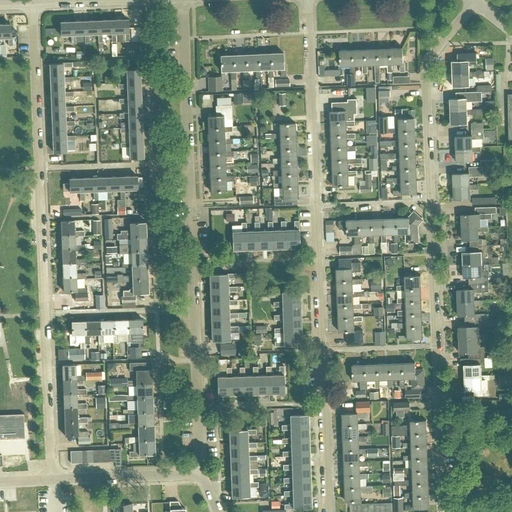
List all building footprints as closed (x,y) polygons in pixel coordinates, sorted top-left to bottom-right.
[(113,20),(99,21),(100,34),(102,34),(111,33),(111,42),(116,42),(115,33),(113,33),(113,20)] [(113,33),(115,33),(125,33),(125,42),(141,41),(140,27),(128,28),(128,20),(113,20),(113,33)] [(86,21),(73,22),(73,35),(75,35),(84,34),(84,43),(89,43),(88,34),(86,34),(86,21)] [(99,21),(86,21),(86,34),(88,34),(98,34),(98,43),(102,43),(102,34),(100,34),(99,21)] [(73,22),(60,22),(60,35),(71,35),(71,44),(76,44),(75,35),(73,35),(73,22)] [(9,24),(0,24),(0,38),(7,38),(8,46),(12,46),(12,37),(10,38),(9,24)] [(136,46),(136,55),(144,55),(144,46),(136,46)] [(392,73),(391,65),(391,64),(390,64),(390,48),(377,49),(378,64),(379,64),(379,65),(387,65),(387,73),(392,73)] [(390,64),(391,64),(391,65),(399,64),(400,73),(405,72),(404,63),(403,63),(402,48),(390,48),(390,64)] [(377,49),(364,50),(365,65),(366,65),(366,66),(374,66),(375,74),(379,73),(379,65),(379,64),(378,64),(377,49)] [(367,74),(366,66),(366,65),(365,65),(364,50),(339,51),(340,67),(349,66),(350,75),(354,75),(354,66),(362,66),(363,74),(367,74)] [(271,69),(272,69),(272,70),(280,69),(280,77),(285,77),(285,68),(283,68),(283,53),(270,54),(271,69)] [(476,53),(458,54),(458,61),(451,62),(452,75),(469,74),(469,72),(469,65),(477,64),(476,53)] [(260,78),(260,70),(258,70),(258,54),(245,55),(246,70),(247,70),(247,71),(255,70),(255,78),(260,78)] [(270,54),(258,54),(258,70),(260,70),(268,70),(268,78),(273,78),(272,70),(272,69),(271,69),(270,54)] [(233,55),(220,56),(221,72),(230,71),(230,79),(235,79),(235,71),(233,71),(233,55)] [(248,79),(247,71),(247,70),(246,70),(245,55),(233,55),(233,71),(235,71),(243,71),(243,79),(248,79)] [(62,64),(49,64),(50,79),(63,78),(62,68),(78,67),(78,62),(62,63),(62,64)] [(319,65),(320,75),(331,75),(331,69),(325,69),(325,64),(319,65)] [(127,69),(117,70),(117,74),(127,74),(127,84),(140,84),(140,70),(127,70),(127,69)] [(469,74),(452,75),(452,87),(470,87),(469,77),(478,77),(478,78),(484,78),(484,72),(469,72),(469,74)] [(221,77),(209,78),(210,92),(222,91),(221,77)] [(64,92),(63,82),(72,82),(72,78),(63,78),(50,79),(51,93),(64,92)] [(140,84),(127,84),(118,85),(118,89),(127,89),(128,99),(141,99),(140,84)] [(377,101),(387,101),(387,90),(377,90),(377,101)] [(64,107),(64,97),(73,97),(73,92),(64,92),(51,93),(51,108),(64,107)] [(466,93),(454,93),(455,99),(449,99),(450,113),(467,112),(467,111),(467,102),(480,102),(479,92),(477,92),(466,93)] [(253,94),(242,94),(242,103),(253,103),(253,94)] [(141,99),(128,99),(118,99),(119,104),(128,104),(128,114),(141,113),(141,99)] [(216,116),(207,117),(207,129),(223,129),(223,127),(224,127),(223,119),(232,119),(231,105),(215,106),(216,116)] [(64,111),(73,111),(73,107),(64,107),(51,108),(52,123),(65,122),(64,111)] [(345,111),(330,112),(330,124),(345,124),(345,123),(346,123),(346,114),(354,114),(354,109),(345,110),(345,111)] [(468,125),(467,115),(475,114),(475,110),(467,111),(467,112),(450,113),(450,125),(468,125)] [(141,113),(128,114),(119,114),(119,119),(128,118),(129,128),(142,128),(141,113)] [(388,134),(387,117),(378,117),(379,134),(388,134)] [(398,119),(398,129),(390,129),(390,134),(398,134),(399,134),(399,132),(414,131),(414,118),(398,119)] [(65,126),(74,126),(74,122),(65,122),(52,123),(52,137),(65,136),(65,126)] [(345,124),(330,124),(331,137),(346,136),(346,134),(347,134),(346,127),(354,127),(354,122),(346,123),(345,123),(345,124)] [(364,133),(377,133),(376,123),(364,123),(364,133)] [(294,124),(278,124),(279,134),(271,135),(271,139),(279,139),(280,139),(280,137),(295,136),(294,124)] [(223,129),(207,129),(208,142),(223,141),(223,140),(224,140),(224,132),(232,131),(232,127),(224,127),(223,127),(223,129)] [(142,128),(129,128),(120,129),(120,133),(128,133),(129,143),(142,142),(142,128)] [(484,130),(471,130),(471,136),(455,137),(455,150),(473,150),(473,148),(473,140),(484,140),(484,130)] [(399,141),(391,142),(391,147),(399,146),(400,146),(400,144),(415,144),(414,131),(399,132),(399,134),(398,134),(399,141)] [(346,136),(331,137),(331,149),(347,149),(347,147),(347,139),(355,139),(355,134),(347,134),(346,134),(346,136)] [(377,135),(367,135),(367,145),(377,145),(377,135)] [(66,141),(75,140),(75,136),(65,136),(52,137),(53,152),(66,152),(66,141)] [(279,147),(272,147),(272,152),(280,151),(280,150),(296,149),(295,136),(280,137),(280,139),(279,139),(279,147)] [(224,152),(224,144),(232,144),(232,139),(224,140),(223,140),(223,141),(208,142),(208,154),(224,154),(224,152)] [(129,143),(120,143),(120,148),(129,147),(130,159),(143,158),(142,142),(129,143)] [(400,157),(415,156),(415,144),(400,144),(400,146),(399,146),(399,154),(380,155),(380,160),(399,159),(400,159),(400,157)] [(347,149),(331,149),(332,162),(347,161),(347,160),(348,160),(347,152),(355,152),(355,147),(347,147),(347,149)] [(473,150),(455,150),(456,163),(473,162),(473,152),(481,152),(481,148),(473,148),(473,150)] [(280,159),(272,159),(272,164),(280,164),(281,164),(281,162),(296,161),(296,149),(280,150),(280,151),(280,159)] [(237,158),(237,151),(224,152),(224,154),(208,154),(209,167),(224,166),(224,164),(225,164),(225,157),(233,156),(233,158),(237,158)] [(400,166),(392,167),(392,172),(400,171),(401,171),(401,170),(416,169),(415,156),(400,157),(400,159),(399,159),(400,166)] [(369,158),(370,170),(378,170),(378,158),(369,158)] [(347,161),(332,162),(332,174),(348,174),(347,172),(348,172),(348,164),(362,164),(362,159),(348,160),(347,160),(347,161)] [(280,164),(281,171),(273,172),(273,177),(281,176),(281,175),(297,174),(296,161),(281,162),(281,164),(280,164)] [(225,177),(225,169),(233,169),(233,164),(225,164),(224,164),(224,166),(209,167),(209,179),(225,179),(225,177)] [(247,173),(257,172),(257,164),(246,165),(247,173)] [(469,168),(469,174),(452,174),(453,187),(470,187),(470,186),(470,177),(483,177),(483,168),(480,168),(469,168)] [(401,191),(393,192),(393,196),(402,196),(402,195),(417,194),(416,169),(401,170),(401,171),(400,171),(400,179),(393,179),(393,184),(400,184),(401,191)] [(348,174),(332,174),(333,187),(349,186),(348,177),(356,177),(356,172),(348,172),(347,172),(348,174)] [(281,176),(281,184),(273,184),(273,189),(281,189),(282,189),(282,187),(297,186),(297,174),(281,175),(281,176)] [(372,193),(372,174),(365,174),(365,187),(360,187),(360,193),(372,193)] [(123,177),(124,190),(133,189),(134,198),(138,198),(138,189),(137,189),(136,176),(123,177)] [(110,177),(97,178),(98,191),(107,191),(107,199),(111,199),(111,190),(110,177)] [(124,199),(124,190),(123,177),(110,177),(111,190),(120,190),(120,199),(124,199)] [(225,179),(209,179),(210,192),(226,191),(226,181),(234,181),(233,177),(225,177),(225,179)] [(84,200),(84,191),(84,178),(69,179),(69,192),(80,191),(80,200),(84,200)] [(98,200),(98,191),(97,178),(84,178),(84,191),(93,191),(94,200),(98,200)] [(470,187),(453,187),(453,200),(470,200),(470,190),(478,190),(478,185),(470,186),(470,187)] [(282,189),(281,189),(282,196),(274,197),(274,205),(289,205),(288,199),(298,199),(297,186),(282,187),(282,189)] [(492,219),(491,214),(496,214),(496,208),(475,209),(475,214),(461,215),(461,228),(480,228),(480,220),(492,219)] [(234,213),(225,214),(226,221),(234,221),(234,213)] [(418,240),(417,226),(422,220),(413,213),(409,218),(396,219),(396,234),(399,233),(399,234),(406,234),(406,237),(409,239),(410,243),(415,243),(418,240)] [(280,228),(272,229),(272,238),(271,238),(272,247),(285,247),(284,237),(285,237),(285,228),(285,219),(280,220),(280,228)] [(293,219),(294,228),(285,228),(285,237),(284,237),(285,247),(299,246),(298,237),(299,237),(298,219),(293,219)] [(383,219),(371,220),(372,235),(373,235),(373,236),(381,236),(381,243),(386,243),(386,235),(386,234),(384,234),(383,219)] [(396,219),(383,219),(384,234),(386,234),(386,235),(394,235),(394,243),(399,242),(399,234),(399,233),(396,234),(396,219)] [(247,239),(246,239),(246,248),(259,248),(259,238),(260,238),(259,229),(259,220),(254,221),(254,229),(246,230),(247,239)] [(272,238),(272,229),(272,220),(267,220),(267,229),(259,229),(260,238),(259,238),(259,248),(272,247),(271,238),(272,238)] [(361,244),(361,236),(361,235),(358,235),(358,220),(346,220),(346,221),(338,221),(338,230),(346,229),(346,237),(354,236),(354,244),(361,244)] [(374,244),(373,236),(373,235),(372,235),(371,220),(358,220),(358,235),(361,235),(361,236),(368,236),(369,244),(374,244)] [(74,237),(75,237),(84,236),(84,231),(75,231),(74,221),(60,221),(61,235),(74,235),(74,237)] [(247,239),(246,230),(246,221),(241,221),(241,230),(232,230),(233,249),(246,248),(246,239),(247,239)] [(131,238),(146,237),(146,223),(129,223),(130,230),(120,231),(121,234),(116,234),(117,240),(130,239),(131,239),(131,238)] [(480,228),(461,228),(462,241),(470,240),(470,246),(482,246),(482,240),(479,240),(478,233),(489,232),(489,227),(480,228)] [(75,251),(85,250),(84,245),(75,245),(75,237),(74,237),(74,235),(61,235),(62,250),(75,249),(75,251)] [(131,252),(147,251),(146,237),(131,238),(131,239),(130,239),(130,244),(119,245),(119,254),(131,253),(131,252)] [(483,265),(483,266),(498,265),(498,258),(491,258),(492,259),(483,260),(482,246),(470,246),(470,253),(462,253),(463,266),(483,265)] [(352,255),(352,249),(352,247),(340,248),(340,256),(352,255)] [(76,265),(85,264),(85,259),(76,259),(75,251),(75,249),(62,250),(62,264),(75,263),(75,265),(76,265)] [(131,253),(131,262),(122,262),(122,268),(131,267),(132,267),(132,266),(148,265),(147,251),(131,252),(131,253)] [(352,272),(361,272),(360,263),(351,263),(351,259),(338,260),(338,269),(336,270),(336,282),(351,281),(351,280),(352,280),(352,272)] [(76,279),(77,279),(86,279),(86,273),(76,274),(76,265),(75,265),(75,263),(62,264),(63,278),(76,277),(76,279)] [(132,280),(148,279),(148,265),(132,266),(132,267),(131,267),(132,276),(122,277),(122,275),(116,275),(116,277),(106,277),(106,282),(123,282),(132,282),(133,281),(132,280)] [(483,272),(483,266),(483,265),(463,266),(463,278),(468,278),(468,285),(488,284),(488,272),(483,272)] [(226,272),(226,273),(209,274),(209,287),(227,286),(227,277),(236,277),(236,272),(226,272)] [(396,286),(397,291),(405,291),(405,290),(421,289),(420,276),(404,276),(404,286),(396,286)] [(76,277),(63,278),(63,292),(75,292),(75,300),(87,300),(86,292),(86,287),(77,288),(77,279),(76,279),(76,277)] [(123,296),(121,296),(122,302),(135,301),(135,294),(149,293),(148,279),(132,280),(133,281),(132,282),(132,290),(123,291),(123,296)] [(351,280),(351,281),(336,282),(337,294),(352,293),(351,292),(353,292),(352,285),(361,284),(360,279),(352,280),(351,280)] [(474,302),(474,301),(474,293),(489,292),(488,284),(468,285),(469,289),(456,290),(457,303),(474,302)] [(227,290),(237,290),(236,286),(227,286),(209,287),(210,300),(228,299),(227,290)] [(405,298),(397,299),(397,303),(405,303),(406,303),(406,301),(421,300),(421,289),(405,290),(405,291),(405,298)] [(281,291),(282,300),(272,301),(273,306),(281,306),(281,305),(300,304),(299,290),(281,291)] [(353,297),(361,297),(361,292),(353,292),(351,292),(352,293),(337,294),(337,307),(352,306),(352,305),(353,305),(353,297)] [(228,304),(237,304),(237,299),(228,299),(210,300),(210,313),(228,313),(228,304)] [(405,303),(405,311),(398,311),(398,316),(405,316),(406,315),(406,314),(422,313),(421,300),(406,301),(406,303),(405,303)] [(488,320),(502,320),(502,319),(485,320),(485,314),(475,314),(474,305),(482,305),(482,300),(474,301),(474,302),(457,303),(457,316),(473,315),(473,321),(488,320)] [(281,305),(281,306),(282,314),(273,314),(273,319),(282,319),(282,318),(300,317),(300,304),(281,305)] [(352,306),(337,307),(338,319),(353,318),(352,317),(354,317),(354,309),(362,309),(361,305),(353,305),(352,305),(352,306)] [(228,318),(238,317),(238,312),(228,313),(210,313),(211,327),(229,326),(228,318)] [(406,315),(405,316),(406,323),(398,323),(398,328),(406,328),(407,328),(407,326),(422,326),(422,313),(406,314),(406,315)] [(282,327),(273,327),(273,333),(283,332),(283,331),(301,331),(300,317),(282,318),(282,319),(282,327)] [(353,318),(338,319),(338,332),(346,332),(347,345),(363,344),(363,331),(354,331),(354,322),(362,322),(362,317),(354,317),(352,317),(353,318)] [(132,333),(142,333),(142,319),(128,320),(128,332),(126,332),(126,333),(127,343),(132,343),(132,333)] [(112,334),(112,333),(114,333),(114,320),(99,321),(100,333),(98,333),(98,334),(98,344),(104,344),(104,334),(112,334)] [(113,343),(118,343),(118,334),(126,333),(126,332),(128,332),(128,320),(114,320),(114,333),(112,333),(112,334),(113,343)] [(479,335),(479,326),(503,325),(502,320),(488,320),(473,321),(475,321),(475,327),(458,328),(458,340),(479,339),(488,339),(488,335),(479,335)] [(84,333),(86,333),(85,321),(71,322),(71,334),(70,335),(70,345),(76,344),(75,335),(84,335),(84,333)] [(85,321),(86,333),(84,333),(84,335),(85,344),(90,344),(90,334),(98,334),(98,333),(100,333),(99,321),(85,321)] [(238,325),(229,326),(211,327),(211,340),(229,339),(229,330),(238,330),(238,325)] [(406,328),(406,335),(399,336),(399,341),(407,341),(407,339),(423,339),(422,326),(407,326),(407,328),(406,328)] [(283,340),(274,341),(274,346),(283,345),(283,344),(301,344),(301,331),(283,331),(283,332),(283,340)] [(374,332),(375,344),(385,344),(384,331),(374,332)] [(479,347),(479,339),(458,340),(459,353),(468,353),(468,359),(485,358),(484,347),(479,347)] [(220,354),(235,354),(235,343),(219,344),(220,354)] [(130,346),(130,357),(141,356),(140,346),(130,346)] [(84,348),(68,349),(68,359),(84,359),(84,348)] [(468,365),(463,365),(464,378),(481,377),(480,376),(480,368),(485,368),(485,358),(468,359),(468,365)] [(135,369),(135,381),(135,384),(137,384),(152,383),(151,369),(143,369),(143,362),(129,363),(130,370),(135,369)] [(402,363),(389,364),(390,379),(392,379),(399,379),(399,387),(404,387),(404,379),(404,378),(402,378),(402,363)] [(414,363),(402,363),(402,378),(404,378),(404,379),(412,379),(412,388),(414,389),(424,388),(423,372),(422,370),(415,370),(414,363)] [(376,364),(364,365),(365,380),(367,380),(374,380),(375,388),(379,388),(379,380),(379,379),(377,379),(376,364)] [(392,388),(392,379),(390,379),(389,364),(376,364),(377,379),(379,379),(379,380),(387,380),(387,388),(392,388)] [(75,381),(76,381),(86,381),(86,375),(76,376),(75,365),(62,365),(63,380),(75,379),(75,381)] [(283,373),(284,373),(284,365),(278,366),(278,373),(270,373),(271,392),(284,392),(283,373)] [(364,365),(351,365),(352,381),(362,381),(362,389),(367,389),(367,380),(365,380),(364,365)] [(239,367),(239,374),(231,375),(232,394),(245,393),(244,374),(244,366),(239,367)] [(257,366),(252,366),(252,374),(244,374),(245,393),(258,393),(257,374),(257,366)] [(265,373),(257,374),(258,393),(271,392),(270,373),(270,366),(265,366),(265,373)] [(226,375),(217,375),(218,394),(232,394),(231,375),(231,367),(226,367),(226,375)] [(480,376),(481,377),(464,378),(464,390),(473,390),(473,396),(488,396),(488,389),(481,390),(481,380),(489,380),(489,375),(480,376)] [(511,375),(503,376),(503,385),(511,385),(511,375)] [(127,378),(109,378),(109,387),(126,386),(128,386),(127,381),(127,378)] [(75,379),(63,380),(63,393),(75,393),(75,395),(76,395),(86,395),(86,389),(76,390),(76,381),(75,381),(75,379)] [(136,395),(127,396),(127,401),(136,400),(137,400),(137,398),(152,398),(152,383),(137,384),(135,384),(136,395)] [(77,404),(76,395),(75,395),(75,393),(63,393),(64,408),(76,407),(76,409),(77,409),(87,409),(86,403),(77,404)] [(136,400),(137,409),(127,410),(127,415),(137,415),(138,415),(138,413),(153,412),(152,398),(137,398),(137,400),(136,400)] [(409,402),(393,402),(394,412),(409,411),(409,402)] [(369,404),(356,404),(356,413),(341,414),(342,427),(357,426),(357,425),(358,424),(357,417),(366,416),(366,412),(370,411),(369,404)] [(78,423),(87,423),(87,418),(77,418),(77,409),(76,409),(76,407),(64,408),(64,422),(77,421),(77,424),(78,423)] [(137,423),(128,423),(128,429),(137,429),(139,428),(138,427),(154,426),(153,412),(138,413),(138,415),(137,415),(137,423)] [(23,413),(0,414),(0,439),(24,438),(23,413)] [(290,423),(280,424),(281,430),(290,429),(308,429),(307,414),(290,415),(290,423)] [(77,421),(64,422),(65,436),(77,436),(77,438),(88,437),(87,432),(78,432),(78,423),(77,424),(77,421)] [(411,434),(426,433),(426,421),(409,421),(409,426),(391,426),(391,436),(399,436),(410,436),(411,435),(411,434)] [(358,424),(357,425),(357,426),(342,427),(342,439),(358,439),(358,437),(358,429),(366,429),(366,424),(358,424)] [(138,427),(139,428),(137,429),(138,437),(128,438),(128,443),(138,443),(139,443),(139,441),(154,440),(154,426),(138,427)] [(246,429),(246,430),(228,431),(229,444),(247,443),(246,434),(256,434),(255,428),(246,429)] [(308,429),(290,429),(290,438),(281,438),(281,443),(290,443),(309,442),(308,429)] [(426,433),(411,434),(411,435),(410,436),(410,444),(402,444),(402,449),(411,448),(412,448),(412,446),(427,446),(426,433)] [(399,436),(391,436),(392,448),(399,448),(399,436)] [(358,439),(342,439),(343,452),(358,452),(358,449),(359,449),(359,442),(367,441),(366,437),(358,437),(358,439)] [(139,443),(138,443),(138,451),(129,452),(129,457),(139,457),(139,455),(155,454),(154,440),(139,441),(139,443)] [(291,451),(281,451),(281,456),(291,456),(309,455),(309,442),(290,443),(291,451)] [(256,443),(247,443),(229,444),(229,457),(247,456),(247,448),(256,447),(256,443)] [(412,459),(427,458),(427,446),(412,446),(412,448),(411,448),(411,456),(403,456),(403,461),(411,461),(412,461),(412,459)] [(368,448),(368,456),(379,456),(379,448),(368,448)] [(359,462),(359,454),(367,454),(367,449),(359,449),(358,449),(358,452),(343,452),(343,464),(359,464),(359,462)] [(256,455),(247,456),(229,457),(230,470),(248,470),(247,461),(257,460),(256,455)] [(291,464),(282,465),(282,469),(291,469),(310,468),(309,455),(291,456),(291,464)] [(427,458),(412,459),(412,461),(411,461),(411,468),(404,469),(404,473),(412,473),(413,473),(413,472),(428,471),(427,458)] [(359,476),(359,474),(360,475),(360,467),(367,467),(367,462),(359,462),(359,464),(343,464),(344,476),(359,476)] [(292,477),(282,478),(283,482),(292,482),(310,481),(310,468),(291,469),(292,477)] [(248,474),(257,474),(257,469),(248,470),(230,470),(230,483),(248,482),(248,474)] [(413,484),(428,483),(428,471),(413,472),(413,473),(412,473),(412,481),(395,481),(395,486),(400,486),(412,486),(413,486),(413,484)] [(360,487),(360,479),(368,479),(368,474),(360,475),(359,474),(359,476),(344,476),(344,489),(360,489),(360,487)] [(390,474),(382,475),(383,483),(390,483),(390,474)] [(292,491),(283,491),(283,496),(292,496),(311,495),(310,481),(292,482),(292,491)] [(248,487),(257,487),(257,482),(248,482),(230,483),(231,497),(249,497),(248,487)] [(412,493),(404,494),(405,499),(413,499),(414,498),(413,497),(428,496),(428,483),(413,484),(413,486),(412,486),(412,493)] [(372,487),(368,487),(360,487),(360,489),(344,489),(345,502),(349,502),(355,502),(360,502),(361,502),(360,492),(363,494),(372,494),(372,487)] [(391,488),(383,489),(383,497),(391,497),(391,488)] [(311,495),(292,496),(293,503),(283,504),(283,509),(284,509),(285,509),(292,509),(311,508),(311,495)] [(414,509),(429,509),(428,496),(413,497),(414,498),(413,499),(413,506),(405,506),(405,511),(414,511),(414,509)] [(394,511),(403,511),(403,498),(393,499),(394,511)] [(184,511),(185,509),(181,509),(181,508),(175,502),(169,502),(169,511),(184,511)]
